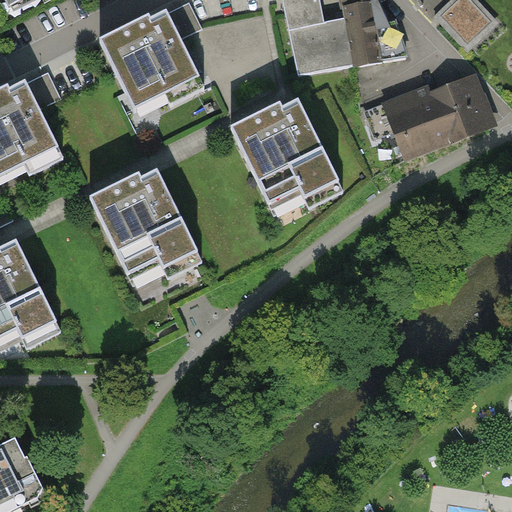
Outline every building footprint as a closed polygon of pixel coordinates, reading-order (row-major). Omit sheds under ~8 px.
[(1,0),(9,16),(40,0),(1,0)] [(282,0),(284,6),(298,79),(357,68),(348,19),(326,23),(321,0),(282,0)] [(384,3),(382,0),(341,0),(343,10),(346,10),(379,4),(384,3)] [(468,0),(466,0),(441,22),(464,48),(490,24),(468,0)] [(379,4),(346,10),(348,19),(357,68),(407,59),(395,25),(388,25),(379,4)] [(171,10),(97,46),(136,125),(210,89),(171,10)] [(27,80),(0,93),(0,192),(67,159),(27,80)] [(385,108),(367,115),(376,140),(396,133),(406,161),(494,127),(483,98),(475,101),(468,85),(388,115),(385,108)] [(301,99),(229,135),(276,230),(348,195),(301,99)] [(161,169),(89,205),(136,300),(208,265),(161,169)] [(17,239),(0,247),(0,366),(64,335),(17,239)] [(21,448),(0,457),(0,511),(27,511),(48,502),(21,448)] [(496,511),(488,503),(486,511),(496,511)]
